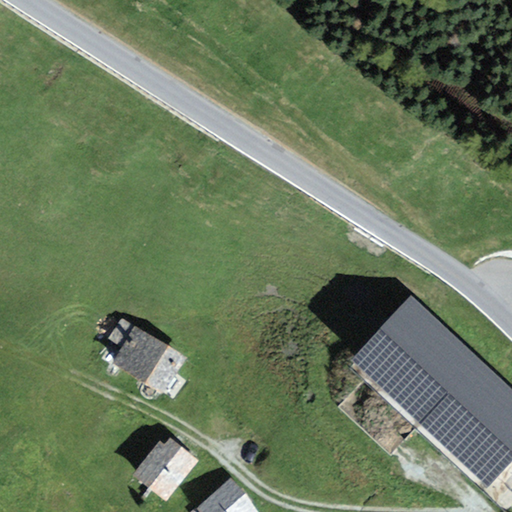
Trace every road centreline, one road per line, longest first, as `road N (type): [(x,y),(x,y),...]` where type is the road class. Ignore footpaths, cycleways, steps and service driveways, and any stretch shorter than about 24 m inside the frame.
road 1 (tertiary): [(27,0),(423,250),(511,321)]
road 2 (track): [(73,373),(161,419),(278,499),(384,511)]
